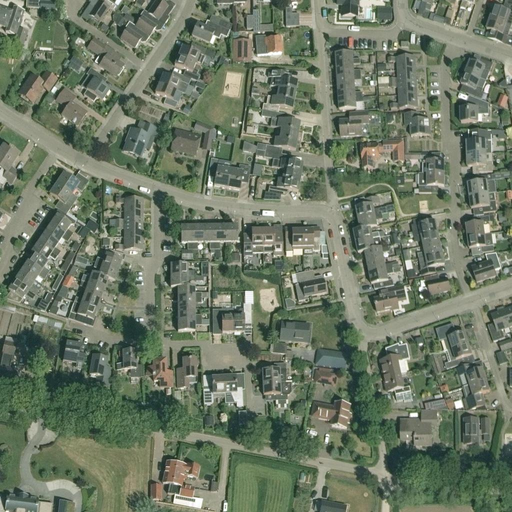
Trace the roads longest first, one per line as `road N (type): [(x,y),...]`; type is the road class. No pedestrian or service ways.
road 1 (residential): [(385,477),(174,434),(0,410)]
road 2 (residential): [(472,301),(457,262),(446,127),(446,58),(454,38)]
road 3 (residential): [(333,213),(320,35)]
road 4 (residential): [(333,213),(243,210),(157,191)]
road 5 (residential): [(250,432),(245,349),(151,344)]
road 6 (residential): [(151,344),(157,191)]
road 7 (residential): [(385,477),(366,332)]
road 8 (residential): [(0,272),(30,190),(57,148)]
road 9 (residential): [(511,489),(417,487),(385,477)]
road 10 (residential): [(366,332),(355,320),(333,213)]
